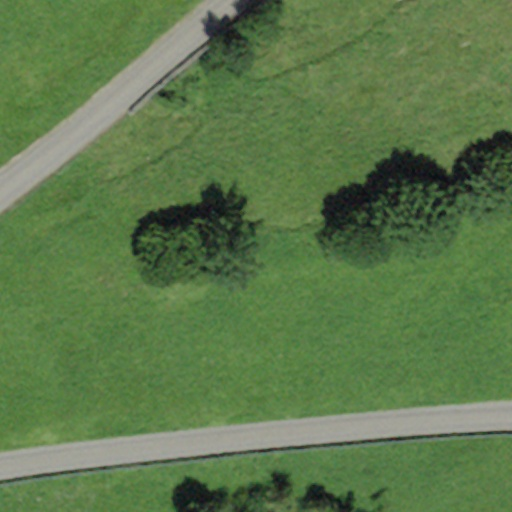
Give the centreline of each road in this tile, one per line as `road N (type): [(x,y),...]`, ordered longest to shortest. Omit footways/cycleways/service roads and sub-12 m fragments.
road 1 (residential): [(511,417),(220,441),(0,471)]
road 2 (residential): [(0,193),(240,0)]
